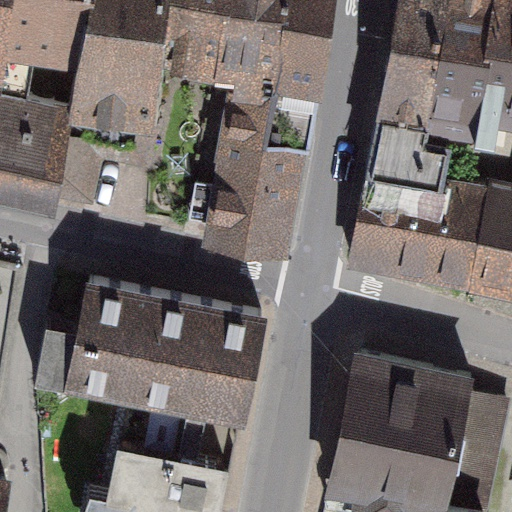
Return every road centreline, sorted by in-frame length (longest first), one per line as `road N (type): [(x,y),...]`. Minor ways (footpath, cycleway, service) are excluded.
road 1 (residential): [(0,216),(313,283)]
road 2 (tertiary): [(361,0),(313,283)]
road 3 (tertiary): [(313,283),(273,511)]
road 4 (residential): [(313,283),(511,339)]
